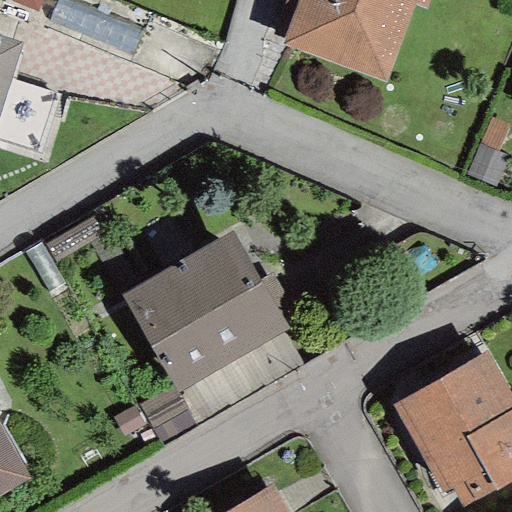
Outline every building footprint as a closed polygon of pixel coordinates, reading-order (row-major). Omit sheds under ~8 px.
[(306,0),(293,34),(379,66),(404,0),(306,0)] [(0,136),(37,150),(55,92),(0,72),(0,136)] [(493,184),(506,152),(495,148),(506,121),(487,114),(462,171),(493,184)] [(175,377),(274,320),(226,237),(127,294),(175,377)] [(511,405),(506,409),(477,355),(400,397),(444,478),(462,469),(473,489),(511,467),(511,405)] [(155,430),(187,412),(172,384),(139,402),(155,430)] [(122,433),(141,422),(130,404),(112,415),(122,433)] [(0,479),(14,472),(0,447),(0,479)] [(273,511),(260,489),(219,511),(273,511)]
